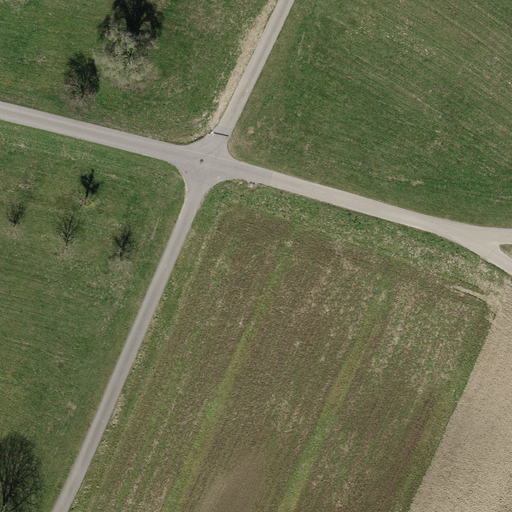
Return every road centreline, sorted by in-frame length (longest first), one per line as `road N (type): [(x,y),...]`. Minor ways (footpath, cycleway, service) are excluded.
road 1 (track): [(284,0),(59,511)]
road 2 (track): [(0,109),(467,235),(511,236)]
